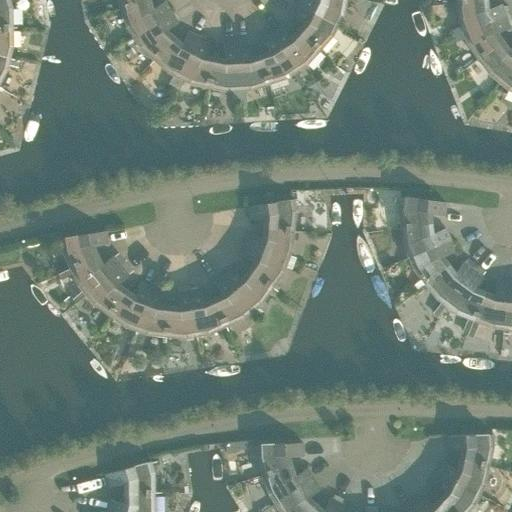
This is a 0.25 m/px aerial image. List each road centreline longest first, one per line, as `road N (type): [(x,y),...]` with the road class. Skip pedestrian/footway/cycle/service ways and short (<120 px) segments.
road 1 (residential): [(0,486),(148,446),(328,417),(511,422)]
road 2 (residential): [(511,191),(311,183),(178,200),(0,240)]
